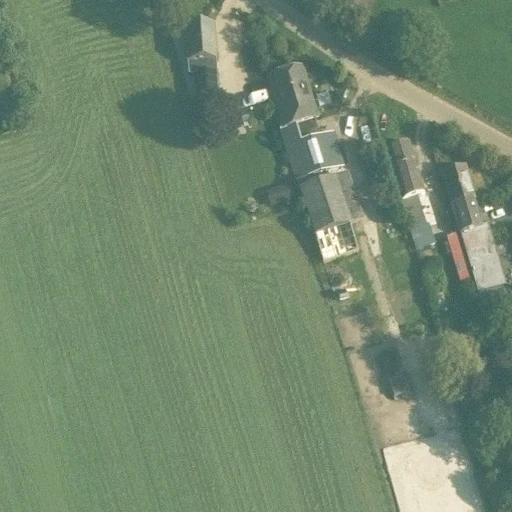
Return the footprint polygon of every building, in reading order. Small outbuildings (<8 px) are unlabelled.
[(212,30),(183,32),(186,65),(188,94),(190,94),(192,112),(216,110),(212,63),(214,63),(212,30)] [(298,72),(269,81),(284,131),(279,132),(278,133),(276,133),(296,193),(298,193),(313,240),(311,240),(320,268),(357,255),(350,229),(362,225),(346,177),(345,178),(332,134),(318,138),(313,123),(298,72)] [(402,203),(401,204),(409,233),(408,233),(414,253),(434,246),(428,229),(425,230),(416,199),(423,197),(407,146),(386,153),(402,203)] [(441,178),(458,237),(480,315),(504,307),(481,231),(479,225),(464,171),(441,178)] [(274,193),(279,207),(291,204),(287,189),(274,193)] [(363,233),(375,268),(409,257),(397,222),(363,233)] [(430,272),(425,260),(414,263),(418,276),(430,272)] [(399,266),(378,273),(392,317),(427,306),(419,281),(405,286),(399,266)]
